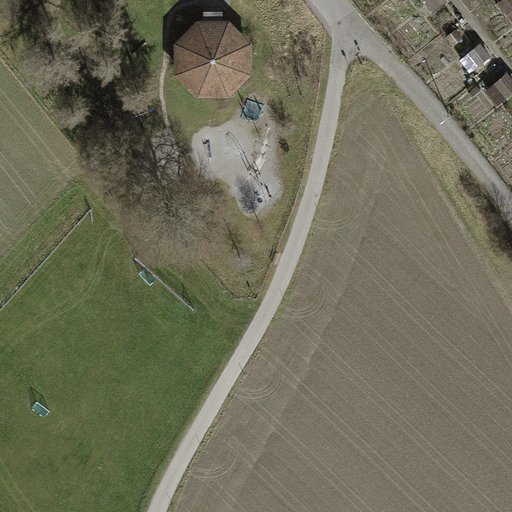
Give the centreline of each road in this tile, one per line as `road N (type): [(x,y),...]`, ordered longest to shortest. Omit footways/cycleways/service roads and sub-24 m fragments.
road 1 (track): [(158,511),(278,292),(311,203),(348,21)]
road 2 (track): [(348,21),(511,216)]
